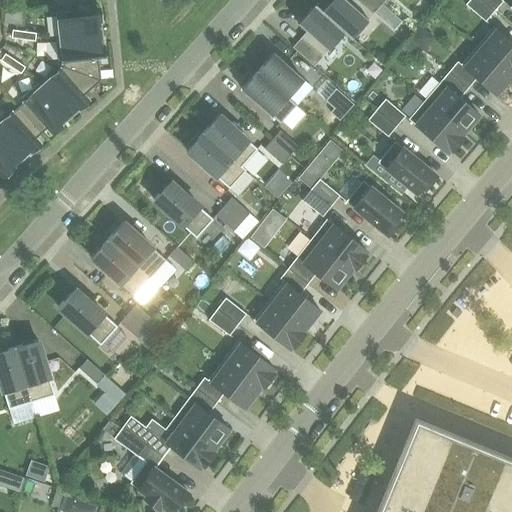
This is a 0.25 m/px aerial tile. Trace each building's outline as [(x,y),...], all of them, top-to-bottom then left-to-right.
[(314,4),(351,38),(368,19),(382,3),(377,0),(346,0),(347,0),(346,0),(330,0),(322,10),(314,4)] [(494,11),(481,0),(468,0),(465,4),(485,21),(494,11)] [(502,0),(481,0),(494,11),(503,0),(502,0)] [(55,38),(55,39),(101,33),(98,10),(92,10),(91,2),(56,6),(56,7),(75,5),(76,12),(57,14),(60,37),(55,38)] [(306,31),(292,47),(313,66),(327,50),(343,32),(351,39),(351,38),(314,4),(297,23),(306,31)] [(511,43),(493,27),(477,46),(511,75),(511,73),(511,43)] [(11,38),(23,39),(24,31),(12,30),(11,38)] [(36,33),(24,31),(23,39),(35,41),(36,33)] [(104,57),(101,33),(55,39),(58,60),(62,59),(63,66),(100,80),(98,57),(104,57)] [(458,61),(449,71),(468,88),(476,78),(495,94),(511,75),(477,46),(462,64),(458,61)] [(257,70),(296,105),(288,97),(303,80),(273,52),(257,70)] [(10,67),(15,60),(5,53),(0,60),(10,67)] [(15,60),(10,67),(21,73),(25,67),(15,60)] [(83,96),(100,80),(63,66),(42,85),(39,81),(39,82),(69,116),(87,100),(83,96)] [(296,105),(257,70),(241,88),(280,123),(296,105)] [(449,71),(424,100),(462,132),(478,113),(459,97),(468,88),(449,71)] [(52,132),(69,116),(39,82),(21,98),(24,101),(18,107),(41,133),(48,128),(52,132)] [(325,99),(325,100),(333,108),(330,111),(339,120),(353,104),(335,88),(325,99)] [(385,98),(376,109),(396,126),(405,115),(385,98)] [(462,132),(424,100),(409,117),(408,118),(446,151),(448,148),(451,151),(463,137),(460,134),(462,132)] [(0,122),(0,135),(21,159),(39,144),(35,139),(41,133),(18,107),(0,122)] [(396,126),(376,109),(367,120),(387,136),(396,126)] [(218,114),(202,132),(245,170),(241,166),(257,149),(218,114)] [(272,139),(290,155),(298,146),(280,130),(272,139)] [(245,170),(202,132),(186,150),(229,188),(245,170)] [(21,159),(0,135),(0,171),(3,175),(21,159)] [(290,155),(272,139),(264,148),(282,164),(290,155)] [(372,154),(364,164),(380,178),(387,170),(407,186),(416,193),(422,187),(424,189),(436,175),(394,141),(379,160),(372,154)] [(309,187),(316,178),(305,169),(298,177),(309,187)] [(319,178),(310,189),(331,205),(339,195),(319,178)] [(213,219),(169,180),(153,199),(196,238),(213,219)] [(362,180),(346,201),(387,235),(399,221),(396,219),(401,212),(362,180)] [(331,205),(310,189),(302,200),(322,216),(331,205)] [(231,197),(223,206),(241,222),(249,213),(231,197)] [(241,222),(223,206),(215,215),(233,231),(241,222)] [(326,219),(311,238),(350,269),(352,267),(355,269),(366,254),(363,252),(366,249),(326,219)] [(106,239),(149,278),(165,260),(122,221),(106,239)] [(271,238),(257,227),(250,237),(263,248),(271,238)] [(335,288),(350,269),(311,238),(288,268),(307,283),(315,273),(335,288)] [(149,278),(106,239),(90,257),(134,296),(149,278)] [(186,271),(194,262),(176,246),(168,255),(186,271)] [(307,283),(288,268),(279,278),(283,281),(268,300),(304,328),(319,309),(299,294),(307,283)] [(117,326),(104,315),(74,288),(57,306),(100,345),(117,326)] [(225,297),(217,308),(237,324),(246,313),(225,297)] [(304,328),(268,300),(253,320),(288,348),(291,345),(293,347),(305,333),(302,330),(304,328)] [(127,313),(145,329),(153,320),(135,304),(127,313)] [(237,324),(217,308),(208,319),(229,335),(237,324)] [(145,329),(127,313),(120,322),(137,338),(145,329)] [(14,346),(31,402),(54,395),(37,339),(14,346)] [(263,387),(264,386),(274,372),(271,370),(273,367),(237,340),(222,360),(258,387),(260,385),(263,387)] [(30,402),(31,402),(14,346),(0,350),(0,381),(8,408),(30,402)] [(147,369),(152,373),(161,361),(156,358),(147,369)] [(87,359),(79,368),(97,384),(104,375),(87,359)] [(243,407),(258,387),(222,360),(207,380),(204,377),(196,387),(216,402),(224,392),(243,407)] [(106,392),(114,383),(104,375),(97,384),(105,391),(106,392)] [(208,413),(216,402),(196,387),(173,417),(213,448),(228,428),(208,413)] [(130,415),(122,427),(147,445),(155,434),(130,415)] [(151,418),(145,426),(155,434),(154,434),(158,437),(170,446),(198,467),(201,464),(203,467),(214,452),(212,450),(213,448),(173,417),(165,429),(151,418)] [(113,437),(120,427),(109,419),(102,429),(113,437)] [(378,511),(511,511),(511,460),(418,422),(417,423),(415,423),(378,511)] [(138,457),(147,445),(122,427),(113,438),(138,457)] [(145,461),(130,483),(146,495),(144,498),(159,509),(161,506),(169,511),(170,511),(175,506),(178,508),(189,493),(154,468),(145,461)] [(24,479),(0,470),(0,485),(20,493),(24,479)] [(84,503),(80,511),(94,511),(96,507),(84,503)]
